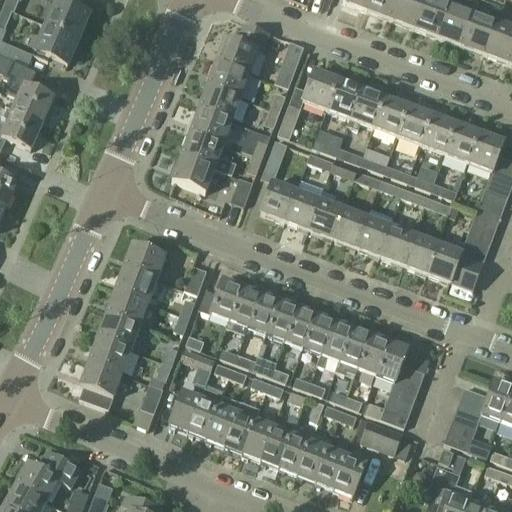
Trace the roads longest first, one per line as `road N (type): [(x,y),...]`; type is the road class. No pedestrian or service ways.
road 1 (residential): [(511,346),(108,191)]
road 2 (residential): [(511,109),(222,0)]
road 3 (tertiary): [(7,400),(108,191)]
road 4 (residential): [(211,487),(7,400)]
road 5 (tertiary): [(108,191),(182,0)]
